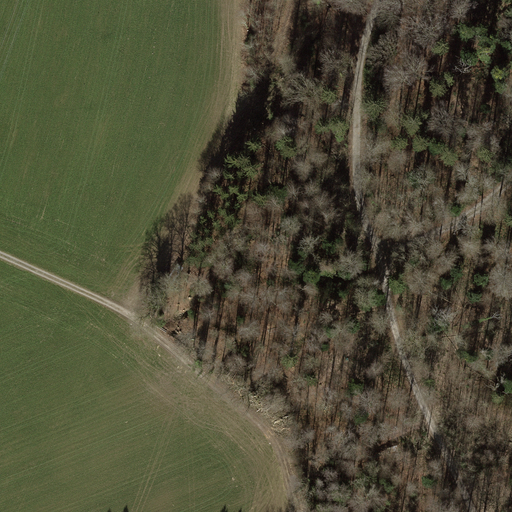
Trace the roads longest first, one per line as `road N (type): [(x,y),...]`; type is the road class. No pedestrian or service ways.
road 1 (track): [(378,0),(361,53),(358,190),(411,376),(473,511)]
road 2 (track): [(301,511),(291,467),(254,411),(131,317),(0,252)]
road 3 (track): [(379,255),(473,212),(511,176)]
